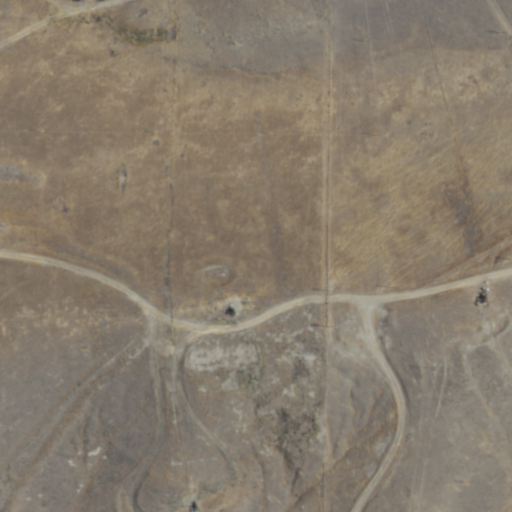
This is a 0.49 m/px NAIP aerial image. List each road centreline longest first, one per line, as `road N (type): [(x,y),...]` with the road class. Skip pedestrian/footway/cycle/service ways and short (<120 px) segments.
road 1 (residential): [(0,468),(156,320),(247,329),(343,298),(367,315),(402,413),(402,436),(358,511)]
road 2 (residential): [(156,320),(93,279),(0,254),(98,7),(35,24),(0,44)]
